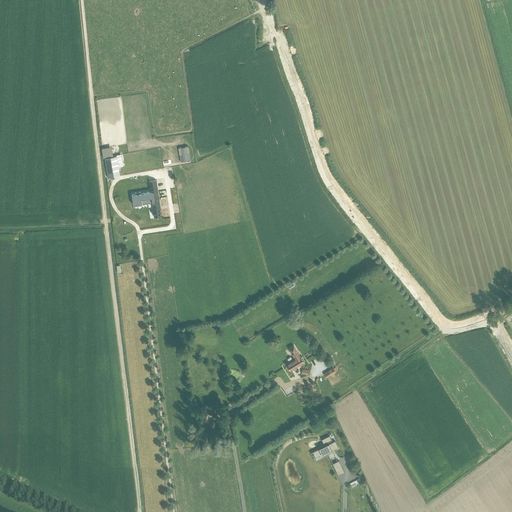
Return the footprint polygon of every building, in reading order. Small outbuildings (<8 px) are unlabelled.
[(105,158),(113,156),(112,146),(102,148),(104,158),(105,158)] [(188,146),(178,148),(181,162),(191,160),(188,146)] [(113,156),(105,158),(108,177),(120,175),(119,166),(124,165),(122,154),(117,154),(117,156),(113,156)] [(136,195),(132,195),(134,205),(142,204),(147,203),(147,204),(149,205),(150,204),(151,204),(151,203),(153,203),(153,208),(153,211),(152,212),(152,213),(153,214),(154,214),(154,217),(162,215),(160,200),(159,200),(158,192),(159,192),(157,179),(149,181),(151,191),(141,192),(141,193),(136,194),(136,195)] [(296,359),(288,364),(291,370),(304,362),(303,361),(305,360),(303,356),(302,356),(295,345),(294,344),(289,348),(296,359)] [(336,371),(334,368),(333,367),(324,373),(327,377),(332,375),(333,377),(335,376),(334,373),(336,372),(336,371)] [(330,435),(322,439),(324,443),(332,439),(330,435)] [(335,440),(311,452),(314,458),(320,455),(321,457),(328,454),(330,458),(335,455),(332,450),(339,447),(335,440)] [(339,460),(333,463),(338,474),(344,471),(339,460)] [(360,477),(350,483),(351,485),(354,484),(355,485),(362,482),(360,477)]
